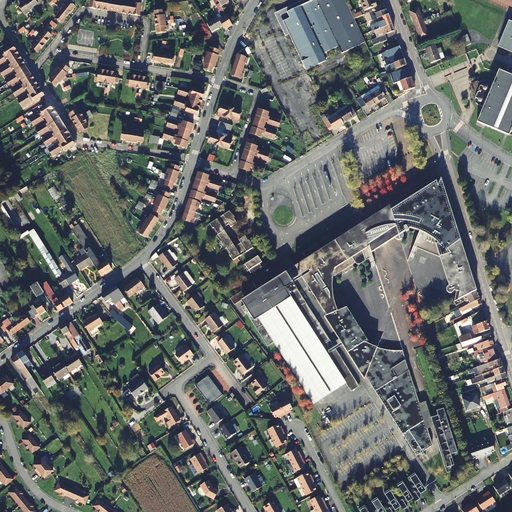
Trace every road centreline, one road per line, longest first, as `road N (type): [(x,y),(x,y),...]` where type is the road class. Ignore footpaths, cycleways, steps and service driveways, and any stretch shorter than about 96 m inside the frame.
road 1 (tertiary): [(511,370),(443,154)]
road 2 (residential): [(33,71),(77,140),(192,159)]
road 3 (residential): [(141,259),(0,360)]
road 4 (residential): [(140,68),(142,19),(80,13),(50,52)]
road 5 (residential): [(175,386),(250,511)]
road 6 (residential): [(389,111),(265,187)]
road 7 (residential): [(218,80),(252,89),(257,99),(232,174)]
road 8 (residential): [(70,511),(23,474),(0,415)]
road 9 (residential): [(141,259),(211,357)]
